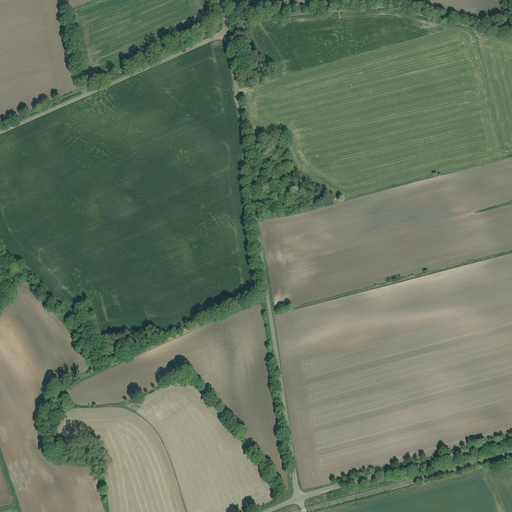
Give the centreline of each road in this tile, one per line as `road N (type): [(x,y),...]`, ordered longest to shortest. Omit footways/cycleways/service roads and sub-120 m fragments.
road 1 (unclassified): [(297,498),(226,27)]
road 2 (unclassified): [(226,27),(0,131)]
road 3 (unclassified): [(297,498),(511,440)]
